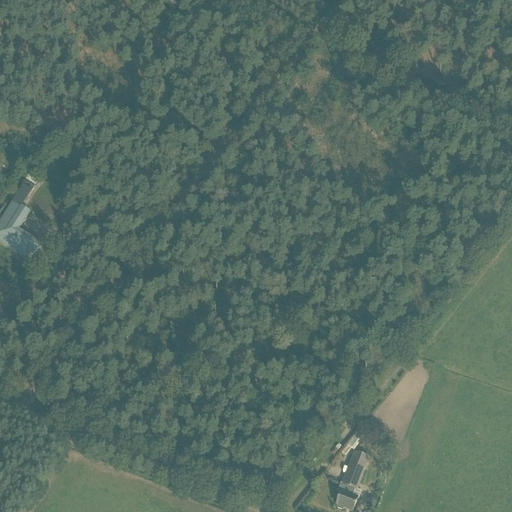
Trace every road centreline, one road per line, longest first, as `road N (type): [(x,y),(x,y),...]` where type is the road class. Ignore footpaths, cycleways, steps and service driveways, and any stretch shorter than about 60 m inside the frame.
road 1 (track): [(19,413),(314,33)]
road 2 (unclassified): [(0,405),(267,511)]
road 3 (track): [(290,511),(407,355)]
road 4 (track): [(484,122),(314,33)]
